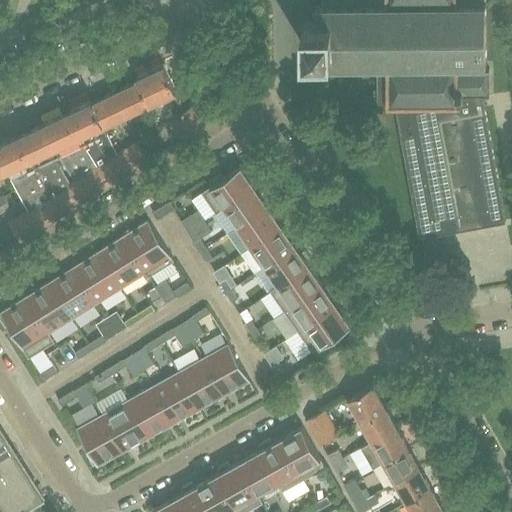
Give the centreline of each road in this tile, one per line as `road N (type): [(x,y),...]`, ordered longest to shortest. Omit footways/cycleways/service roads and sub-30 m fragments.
road 1 (residential): [(89,511),(416,328)]
road 2 (residential): [(268,113),(0,276)]
road 3 (residential): [(416,328),(268,113)]
road 4 (residential): [(0,101),(192,13)]
road 5 (residential): [(511,496),(416,328)]
road 6 (residential): [(89,511),(0,377)]
road 7 (residential): [(268,113),(192,13)]
